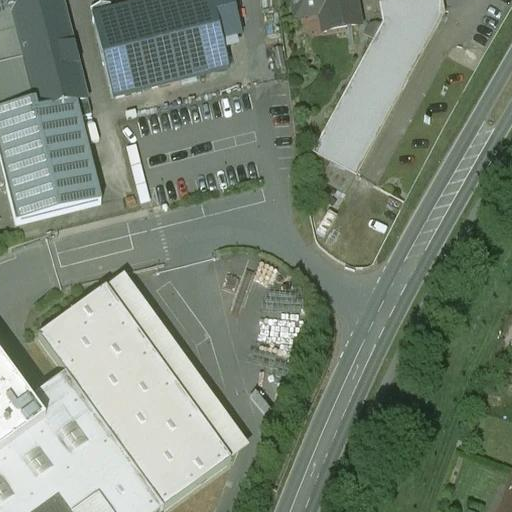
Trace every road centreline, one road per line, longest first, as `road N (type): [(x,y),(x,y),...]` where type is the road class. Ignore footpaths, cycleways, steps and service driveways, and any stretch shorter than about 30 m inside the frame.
road 1 (unclassified): [(384,322),(250,224),(38,274)]
road 2 (unknown): [(238,511),(252,435),(172,242)]
road 3 (secondary): [(511,89),(384,322)]
road 4 (secondary): [(384,322),(299,511)]
